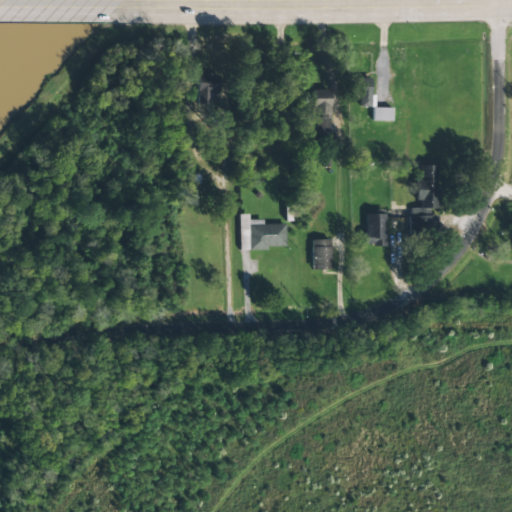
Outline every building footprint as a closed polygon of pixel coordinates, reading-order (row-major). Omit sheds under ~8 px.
[(196,75),(196,106),(216,106),(216,75),(196,75)] [(358,107),(369,107),(369,79),(349,79),(349,95),(358,95),(358,107)] [(327,131),(327,90),(311,90),(311,131),(327,131)] [(390,121),(390,107),(371,107),(371,121),(390,121)] [(436,165),(415,166),(415,207),(407,208),(407,233),(436,233),(436,211),(436,165)] [(196,176),(188,176),(188,196),(196,196),(196,176)] [(382,214),(362,214),(362,245),(382,245),(382,214)] [(237,249),(283,249),(283,223),(247,223),(247,215),(237,215),(237,249)] [(310,240),(311,270),(330,270),(329,240),(310,240)]
